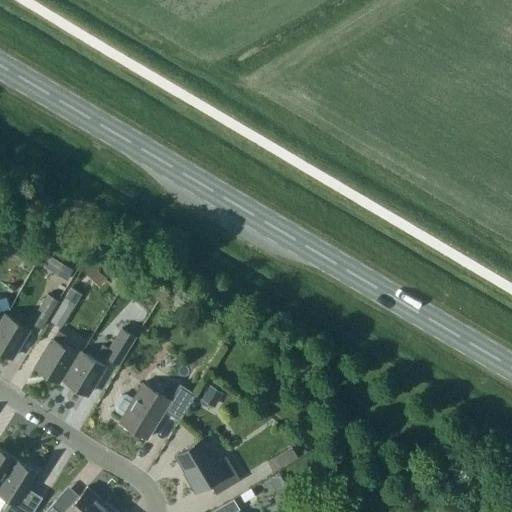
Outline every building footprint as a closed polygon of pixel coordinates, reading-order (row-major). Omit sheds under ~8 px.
[(61,275),(67,279),(74,269),(67,265),(61,275)] [(90,277),(98,269),(93,265),(86,273),(90,277)] [(82,293),(72,287),(52,320),(62,326),(82,293)] [(31,321),(43,328),(60,300),(48,293),(31,321)] [(0,350),(12,357),(30,327),(8,314),(5,317),(0,325),(0,350)] [(111,350),(104,346),(96,360),(84,353),(82,356),(74,369),(69,366),(61,380),(88,396),(110,359),(120,365),(137,338),(123,329),(111,350)] [(74,369),(82,356),(62,345),(67,337),(59,332),(36,369),(59,383),(61,380),(69,366),(74,369)] [(171,399),(144,382),(134,398),(128,393),(121,394),(114,404),(116,411),(123,416),(120,421),(148,438),(165,410),(181,419),(197,394),(181,384),(171,399)] [(202,398),(215,406),(224,392),(211,384),(202,398)] [(217,462),(203,438),(175,454),(185,471),(184,472),(196,492),(211,483),(217,494),(241,479),(227,456),(217,462)] [(281,466),(304,452),(298,444),(275,457),(281,466)] [(0,483),(16,458),(0,447),(0,483)] [(38,472),(18,459),(0,487),(0,492),(11,499),(3,511),(32,511),(42,496),(28,488),(38,472)] [(281,475),(271,481),(274,486),(284,480),(281,475)] [(94,511),(104,501),(88,486),(68,509),(56,499),(44,511),(94,511)] [(252,488),(241,494),(245,502),(256,495),(252,488)] [(234,511),(241,509),(235,498),(210,511),(234,511)] [(116,511),(104,501),(94,511),(116,511)]
